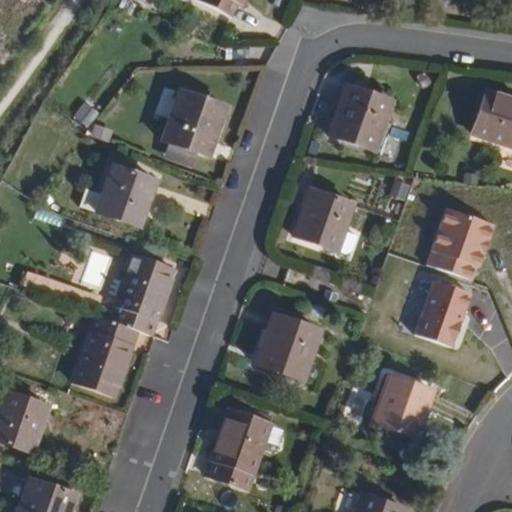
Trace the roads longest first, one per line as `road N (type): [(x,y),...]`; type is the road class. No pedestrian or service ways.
road 1 (residential): [(138,511),(286,79),(302,52),(346,32),(511,54)]
road 2 (track): [(77,0),(0,108)]
